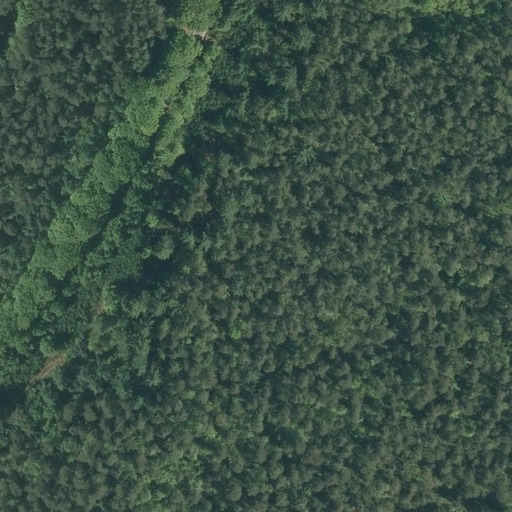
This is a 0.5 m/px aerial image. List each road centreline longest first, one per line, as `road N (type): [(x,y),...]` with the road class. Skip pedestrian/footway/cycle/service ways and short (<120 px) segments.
road 1 (tertiary): [(0,335),(84,225),(213,0)]
road 2 (unknown): [(0,276),(74,181),(176,0)]
